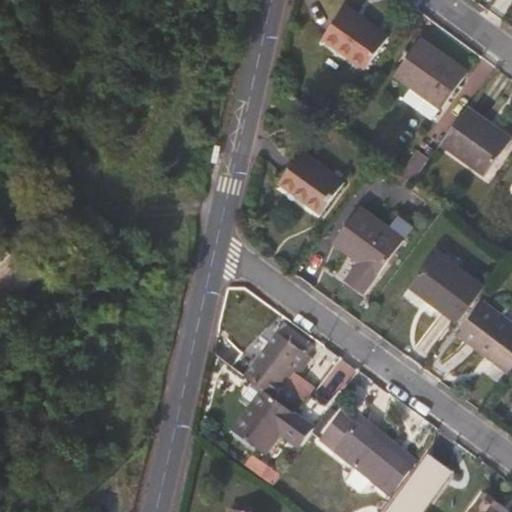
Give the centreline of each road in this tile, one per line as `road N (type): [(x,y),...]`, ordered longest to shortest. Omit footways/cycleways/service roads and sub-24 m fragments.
road 1 (residential): [(215,245),(511,461)]
road 2 (residential): [(157,511),(215,245)]
road 3 (residential): [(215,245),(275,0)]
